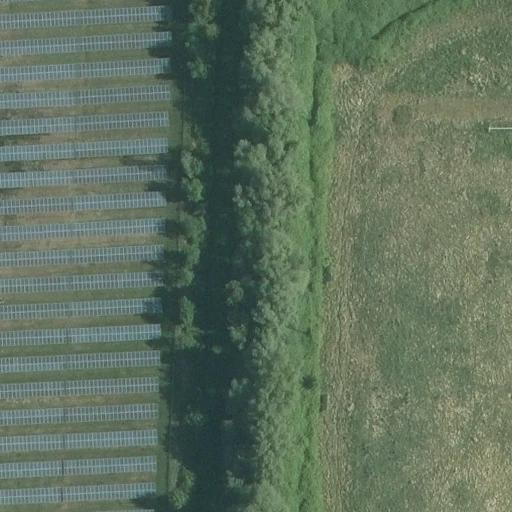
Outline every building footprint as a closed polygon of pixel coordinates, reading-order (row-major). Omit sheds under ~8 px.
[(123,49),(177,48),(177,7),(122,8),(123,49)] [(176,61),(139,61),(138,75),(175,75),(176,61)] [(174,100),(173,88),(141,89),(141,101),(174,100)] [(173,127),(173,113),(138,113),(138,127),(173,127)] [(123,155),(172,154),(172,141),(123,142),(123,155)] [(163,416),(161,402),(126,408),(129,423),(163,416)] [(106,447),(163,444),(163,429),(94,433),(95,444),(105,443),(106,447)] [(126,499),(160,500),(161,458),(125,457),(124,477),(127,478),(126,499)]
